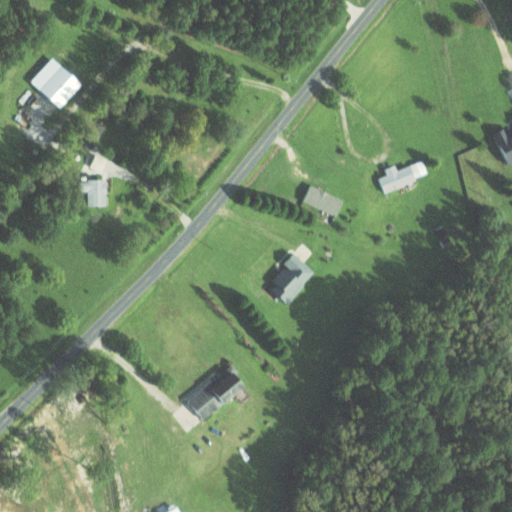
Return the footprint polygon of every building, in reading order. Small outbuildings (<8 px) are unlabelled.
[(60,108),(83,84),(63,65),(40,88),(60,108)] [(511,130),(507,133),(505,128),(495,132),(507,163),(511,161),(511,130)] [(107,159),(96,154),(90,167),(102,171),(107,159)] [(398,168),(396,164),(385,168),(387,175),(380,177),(384,190),(428,176),(423,160),(398,168)] [(80,180),(80,191),(88,191),(88,206),(107,206),(107,179),(80,180)] [(345,200),(310,184),(303,200),(337,216),(345,200)] [(316,271),(295,254),(268,287),(288,304),(316,271)] [(247,386),(231,366),(188,400),(204,420),(247,386)]
